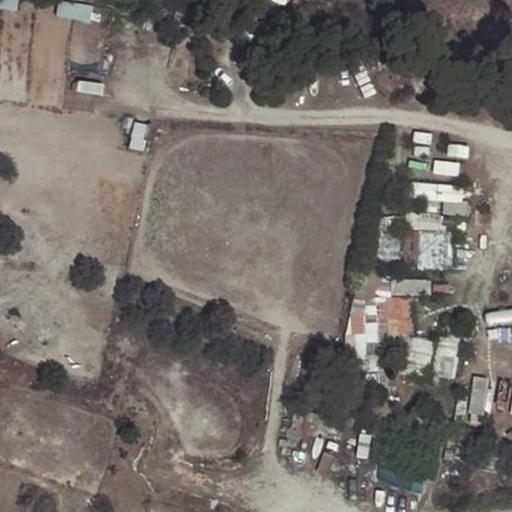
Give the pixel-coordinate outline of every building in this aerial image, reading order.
[(413,212),(465,208),(463,181),(411,185),(413,212)] [(411,231),(414,267),(451,264),(449,229),(411,231)] [(354,338),(414,337),(414,295),(391,295),(391,287),(354,287),(354,338)] [(434,366),(438,340),(412,335),(407,362),(434,366)] [(474,375),(471,413),(487,414),(490,377),(474,375)]
